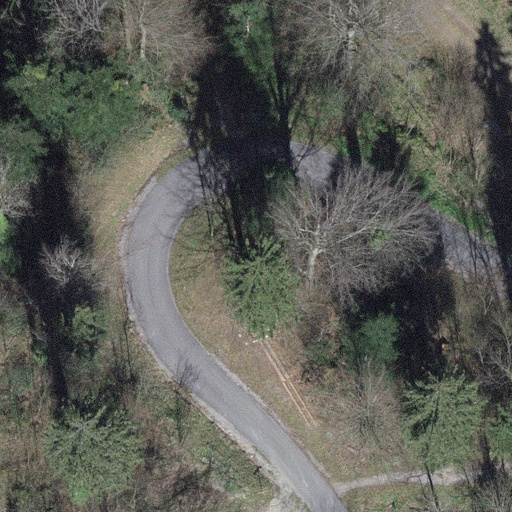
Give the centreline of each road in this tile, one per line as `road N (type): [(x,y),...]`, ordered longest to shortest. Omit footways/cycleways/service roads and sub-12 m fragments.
road 1 (track): [(511,290),(333,181),(273,165),(231,164),(161,213),(149,272),(177,353),(327,508)]
road 2 (track): [(425,0),(511,83)]
